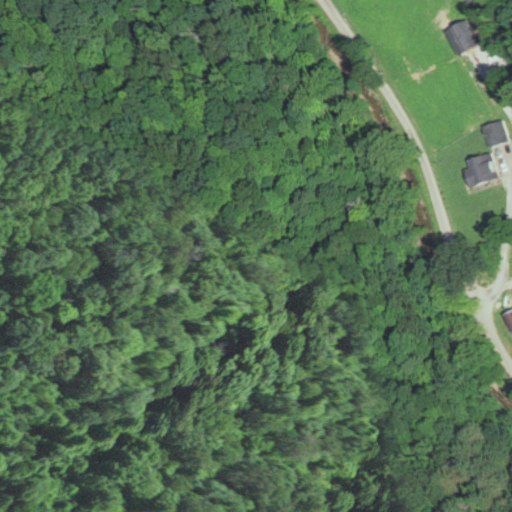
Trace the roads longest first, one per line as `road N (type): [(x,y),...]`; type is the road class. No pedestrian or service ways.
road 1 (residential): [(431,217),(376,184),(284,0)]
road 2 (residential): [(472,0),(469,90),(431,217)]
road 3 (residential): [(511,410),(442,294),(431,217)]
